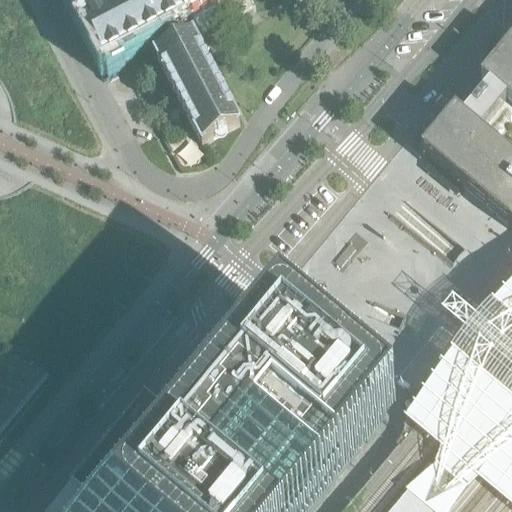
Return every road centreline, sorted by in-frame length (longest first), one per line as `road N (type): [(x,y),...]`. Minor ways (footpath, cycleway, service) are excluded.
road 1 (residential): [(250,320),(427,100)]
road 2 (residential): [(402,83),(218,285)]
road 3 (residential): [(427,100),(511,0)]
